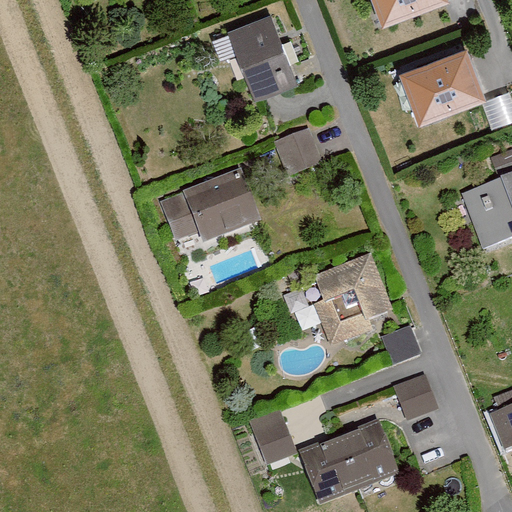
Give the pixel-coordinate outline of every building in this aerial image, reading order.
[(449,7),(446,0),(369,0),(381,32),(449,7)] [(299,81),(272,11),(228,27),(255,97),(299,81)] [(487,94),(467,41),(400,66),(419,119),(487,94)] [(493,124),(511,120),(511,94),(511,92),(488,96),(493,124)] [(323,164),(309,128),(275,141),(289,177),(323,164)] [(262,219),(242,167),(183,190),(184,192),(161,201),(176,240),(199,231),(203,242),(262,219)] [(511,238),(511,172),(462,192),(483,249),(511,238)] [(393,308),(372,252),(314,274),(324,300),(315,304),(331,347),(373,331),(368,318),(393,308)] [(422,354),(411,325),(382,336),(393,365),(422,354)] [(439,410),(426,375),(395,386),(408,422),(439,410)] [(511,448),(511,406),(487,417),(502,453),(511,448)] [(298,454),(281,409),(250,421),(267,466),(298,454)] [(400,473),(379,419),(299,450),(320,504),(400,473)]
